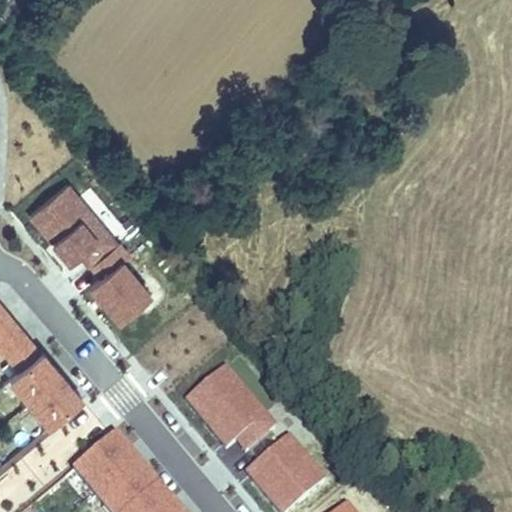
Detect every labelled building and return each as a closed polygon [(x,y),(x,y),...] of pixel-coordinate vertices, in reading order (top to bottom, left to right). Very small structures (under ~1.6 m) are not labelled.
[(76,255),(86,268),(88,267),(116,244),(89,211),(79,218),(70,207),(79,199),(67,184),(29,215),(66,263),(76,255)] [(118,242),(116,244),(88,267),(98,279),(89,286),(119,320),(150,295),(121,260),(128,255),(118,242)] [(1,306),(0,307),(0,366),(11,358),(27,375),(50,357),(1,306)] [(50,357),(27,375),(15,385),(57,436),(95,405),(50,357)] [(124,452),(112,438),(107,443),(119,457),(124,452)] [(119,457),(107,443),(72,472),(104,511),(173,511),(166,503),(161,508),(150,494),(139,481),(145,477),(124,452),(119,457)] [(156,490),(145,477),(139,481),(150,494),(161,508),(166,503),(156,490)]
